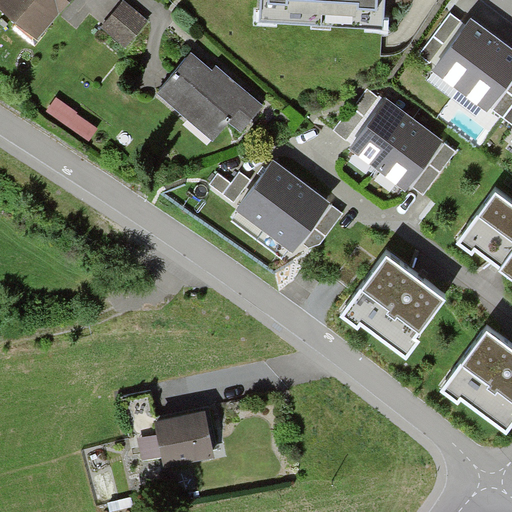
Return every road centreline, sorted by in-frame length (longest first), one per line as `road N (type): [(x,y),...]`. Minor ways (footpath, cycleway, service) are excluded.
road 1 (residential): [(491,479),(288,316),(0,121)]
road 2 (track): [(0,344),(101,315),(163,277),(191,246)]
